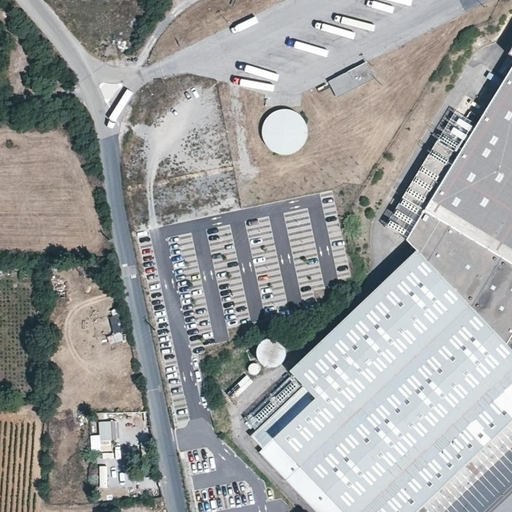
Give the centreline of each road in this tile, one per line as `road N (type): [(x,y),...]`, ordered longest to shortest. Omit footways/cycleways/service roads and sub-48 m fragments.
road 1 (unclassified): [(180,511),(97,101),(30,0)]
road 2 (unknown): [(163,435),(204,441),(231,459),(250,483),(258,511)]
